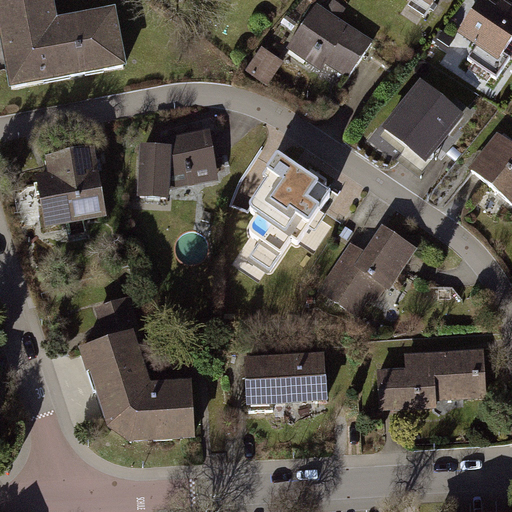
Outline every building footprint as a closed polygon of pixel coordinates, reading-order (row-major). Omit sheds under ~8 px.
[(55,0),(0,0),(0,39),(11,95),(126,72),(115,16),(61,27),(55,0)] [(441,0),(406,0),(431,16),(441,0)] [(511,48),(511,23),(482,1),(456,37),(498,67),(511,48)] [(376,48),(317,11),(291,52),(350,88),(376,48)] [(264,47),(251,72),(273,84),(287,59),(264,47)] [(464,117),(417,81),(379,129),(423,166),(464,117)] [(214,136),(139,148),(140,206),(170,208),(175,182),(220,179),(214,136)] [(511,153),(496,142),(470,177),(511,208),(511,153)] [(97,154),(45,164),(58,234),(110,224),(97,154)] [(334,198),(277,159),(243,209),(301,248),(334,198)] [(412,251),(371,226),(323,303),(363,329),(412,251)] [(105,342),(77,351),(104,431),(128,446),(193,441),(190,383),(149,384),(130,334),(105,342)] [(322,357),(241,361),(243,387),(245,410),(326,405),(324,381),(322,357)] [(484,365),(377,371),(379,411),(486,405),(484,365)]
